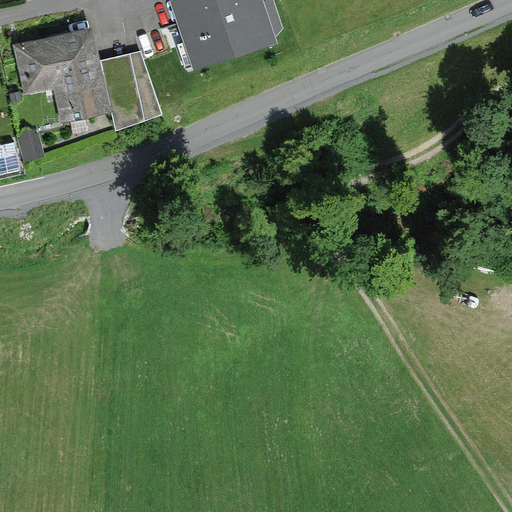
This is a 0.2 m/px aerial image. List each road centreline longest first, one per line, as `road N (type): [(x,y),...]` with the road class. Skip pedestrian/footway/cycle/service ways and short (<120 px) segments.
road 1 (track): [(505,511),(359,285),(341,212),(376,154),(511,67)]
road 2 (tertiary): [(0,198),(172,147),(511,0)]
